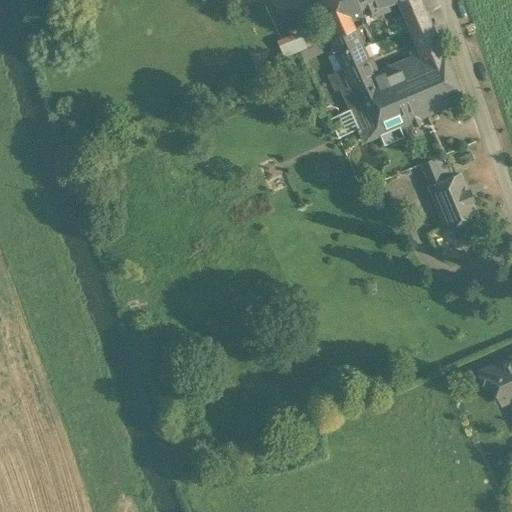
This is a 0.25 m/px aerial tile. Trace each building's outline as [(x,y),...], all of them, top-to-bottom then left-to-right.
[(320,0),(335,34),(354,27),(350,20),(362,15),(355,0),(320,0)] [(355,0),(362,15),(396,0),(355,0)] [(419,53),(439,45),(420,0),(396,0),(418,53),(419,53)] [(374,74),(354,27),(335,34),(329,37),(350,84),(351,86),(357,83),(356,81),(374,74)] [(300,47),(306,58),(321,50),(315,39),(300,47)] [(419,53),(418,53),(417,53),(418,55),(383,70),(406,122),(463,98),(439,45),(419,53)] [(357,83),(379,134),(406,122),(383,70),(374,74),(356,81),(357,83)] [(379,134),(357,83),(351,86),(350,84),(340,88),(364,140),(379,134)] [(420,164),(430,187),(452,177),(443,155),(420,164)] [(476,214),(459,174),(452,177),(430,187),(446,227),(476,214)] [(511,397),(511,358),(490,368),(495,380),(504,401),(511,397)] [(495,380),(490,368),(482,371),(488,383),(495,380)]
